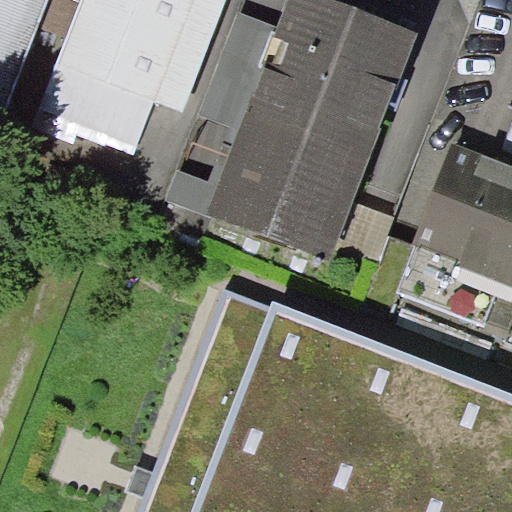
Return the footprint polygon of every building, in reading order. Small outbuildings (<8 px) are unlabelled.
[(0,0),(0,124),(2,125),(50,0),(0,0)] [(224,0),(80,0),(39,109),(41,110),(135,146),(154,98),(183,109),(224,0)] [(330,251),(335,239),(413,36),(319,0),(299,0),(218,207),(330,251)] [(511,163),(458,143),(421,242),(401,288),(488,321),(501,291),(511,295),(511,163)] [(511,511),(511,395),(228,286),(140,511),(511,511)]
